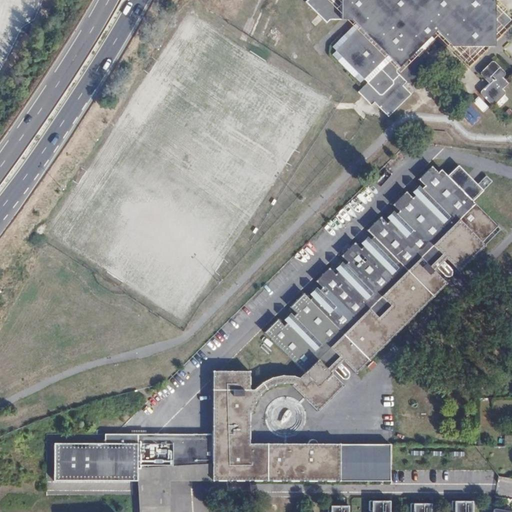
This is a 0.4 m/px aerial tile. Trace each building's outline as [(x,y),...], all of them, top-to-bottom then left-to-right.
[(496,34),(510,18),(494,3),(494,0),(308,0),(303,6),(324,26),(327,23),(353,20),(356,23),(334,48),(338,51),(334,57),(362,83),(366,79),(370,83),(361,93),(374,106),(377,103),(392,117),(412,93),(404,85),(408,80),(409,81),(415,81),(430,65),(431,59),(424,52),(432,43),(440,50),(445,50),(451,44),(469,61),(484,45),(494,44),(496,34)] [(497,61),(492,61),(485,70),(484,76),(490,82),(484,89),(485,95),(494,104),(500,105),(509,96),(510,90),(506,85),(509,82),(502,77),(505,74),(505,69),(497,61)] [(471,103),(483,113),(489,106),(476,96),(471,103)] [(468,104),(460,113),(472,125),(480,116),(468,104)] [(53,443),(53,480),(136,481),(137,471),(211,467),(212,481),(247,481),(390,481),(390,444),(317,444),(316,443),(316,442),(315,441),(315,440),(314,440),(313,440),(312,439),(310,440),(309,440),(309,441),(308,442),(307,444),(249,444),(249,413),(251,413),(259,395),(266,389),(274,385),(282,383),(291,383),(293,384),(291,386),(317,412),(343,386),(330,373),(333,370),(342,379),(343,379),(345,379),(346,379),(347,378),(348,378),(349,376),(349,374),(348,373),(339,364),(342,361),(355,374),(446,284),(433,271),(436,268),(445,277),(446,277),(447,278),(449,277),(450,277),(451,276),(452,274),(452,272),(451,271),(451,270),(442,262),(445,259),(458,272),(484,246),(481,243),(497,227),(472,202),(483,191),(458,166),(447,176),(440,170),(437,173),(431,167),(417,180),(424,187),(412,198),(405,192),(392,205),(398,212),(386,224),(380,217),(366,231),(372,238),(360,250),(354,243),(340,256),(347,263),(335,275),(328,268),(315,282),(321,288),(309,300),(303,294),(289,307),(295,314),(283,326),(277,319),(263,333),(304,373),(306,375),(302,379),(299,378),(292,376),(282,375),(271,378),(261,383),(254,389),(249,389),(249,371),(212,371),(211,434),(104,434),(104,443),(53,443)] [(481,243),(484,246),(500,230),(497,227),(481,243)] [(307,254),(315,249),(310,242),(303,247),(307,254)] [(137,471),(136,481),(143,480),(144,511),(163,511),(164,480),(212,481),(211,467),(137,471)] [(389,511),(390,501),(369,501),(369,511),(371,511),(389,511)] [(472,511),(472,501),(470,501),(451,501),(451,511),(454,511),(453,511),(472,511)]
